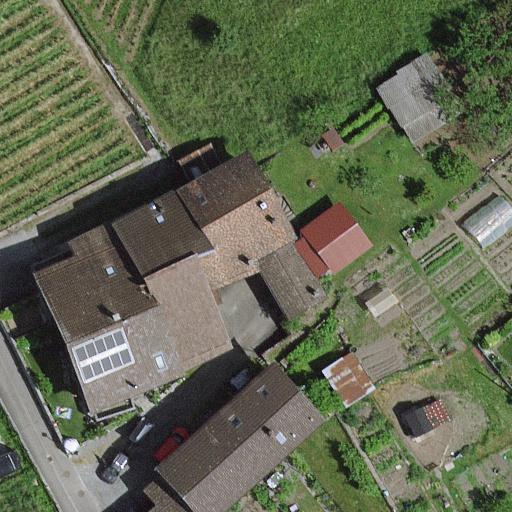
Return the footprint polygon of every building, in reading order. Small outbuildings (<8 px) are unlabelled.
[(212,246),(196,253),(213,289),(265,265),(260,255),(294,239),(256,155),(185,187),(212,246)] [(147,276),(155,294),(159,302),(188,367),(238,344),(213,289),(196,253),(212,246),(185,187),(120,217),(147,276)] [(294,239),(260,255),(265,265),(288,314),(326,297),(317,276),(333,269),(333,268),(369,252),(347,204),(302,225),(306,234),(294,239)] [(78,252),(39,270),(72,341),(159,302),(155,294),(147,276),(120,217),(72,239),(78,252)] [(189,368),(188,367),(159,302),(72,341),(103,408),(189,368)] [(218,511),(325,419),(279,365),(159,469),(162,473),(146,487),(159,502),(149,511),(218,511)]
